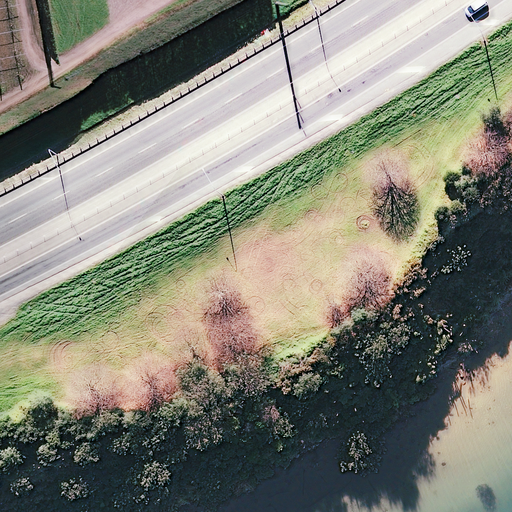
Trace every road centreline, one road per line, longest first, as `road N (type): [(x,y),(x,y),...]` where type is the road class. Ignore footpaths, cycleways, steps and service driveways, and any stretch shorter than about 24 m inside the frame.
road 1 (trunk): [(484,0),(292,126),(0,287)]
road 2 (trunk): [(0,223),(237,98),(392,0)]
